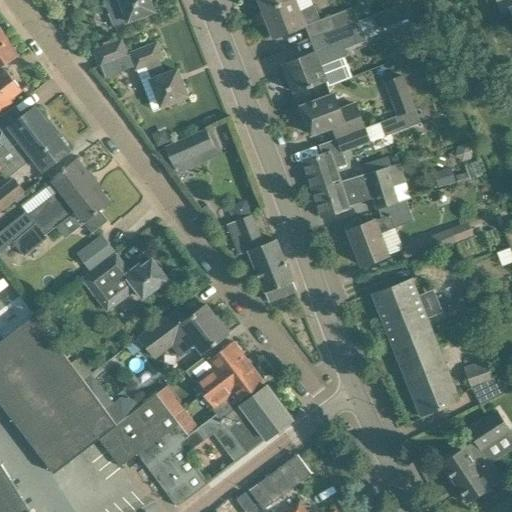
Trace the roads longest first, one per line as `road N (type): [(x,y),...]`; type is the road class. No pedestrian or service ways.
road 1 (residential): [(331,410),(14,0)]
road 2 (tertiary): [(357,394),(205,0)]
road 3 (residential): [(187,511),(331,410)]
road 4 (tertiary): [(417,511),(357,394)]
